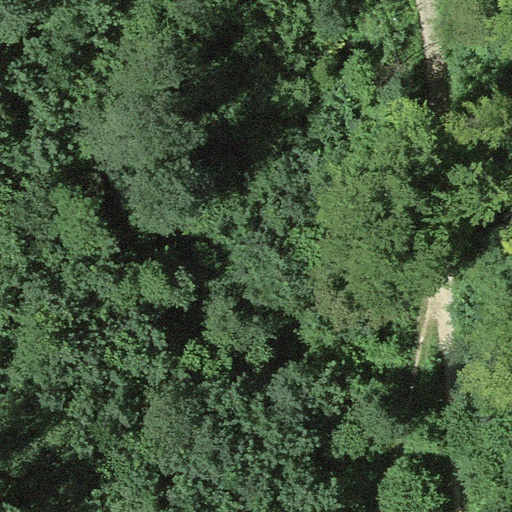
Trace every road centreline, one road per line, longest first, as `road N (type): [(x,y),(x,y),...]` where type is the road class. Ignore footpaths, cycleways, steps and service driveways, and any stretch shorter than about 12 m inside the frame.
road 1 (track): [(378,511),(443,249)]
road 2 (track): [(443,249),(461,511)]
road 3 (track): [(443,249),(427,0)]
